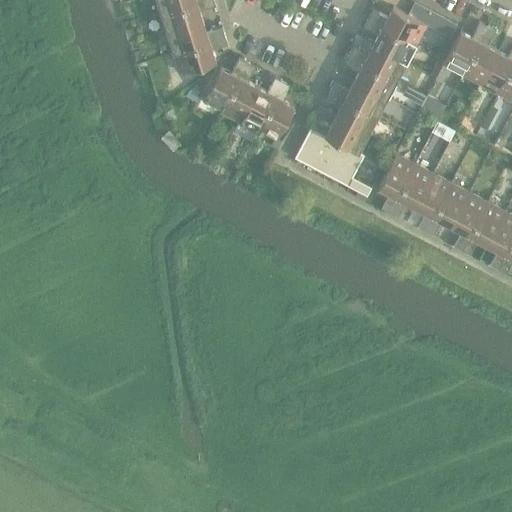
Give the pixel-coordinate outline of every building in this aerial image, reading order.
[(157,0),(161,12),(200,0),(157,0)] [(214,0),(200,0),(161,12),(167,32),(203,20),(200,10),(216,5),(214,0)] [(373,9),(369,17),(417,43),(427,24),(393,6),(388,17),(373,9)] [(417,43),(369,17),(364,26),(379,34),(374,43),(407,61),(417,43)] [(203,20),(167,32),(173,51),(225,35),(223,26),(207,31),(203,20)] [(443,64),(463,74),(488,26),(479,21),(472,36),(461,30),(443,64)] [(488,26),(463,74),(481,83),(498,50),(489,45),(496,30),(488,26)] [(225,35),(173,51),(180,72),(216,60),(212,49),(228,44),(225,35)] [(354,45),(350,53),(398,79),(407,61),(374,43),(369,53),(354,45)] [(498,50),(481,83),(499,93),(511,67),(511,46),(508,55),(498,50)] [(398,79),(350,53),(345,62),(360,70),(355,79),(388,97),(398,79)] [(203,99),(222,109),(248,61),(239,57),(231,72),(221,66),(203,99)] [(248,61),(222,109),(240,119),(258,86),(248,81),(256,66),(248,61)] [(511,67),(499,93),(511,99),(511,67)] [(258,86),(240,119),(258,128),(284,80),(275,76),(267,91),(258,86)] [(335,81),(331,89),(379,115),(388,97),(355,79),(350,89),(335,81)] [(284,80),(258,128),(275,137),(278,138),(278,137),(295,105),(284,100),(292,85),(284,80)] [(379,115),(331,89),(326,98),(341,106),(336,115),(369,133),(379,115)] [(418,90),(414,98),(423,103),(427,94),(422,92),(418,90)] [(316,117),(311,126),(359,151),(360,151),(369,133),(336,115),(331,125),(316,117)] [(359,151),(311,126),(295,157),(368,195),(372,186),(353,176),(365,154),(360,151),(359,151)] [(275,137),(271,145),(277,148),(282,140),(278,137),(278,138),(275,137)] [(382,207),(390,211),(415,163),(396,153),(379,186),(390,192),(382,207)] [(415,163),(390,211),(399,216),(406,201),(416,206),(434,173),(415,163)] [(434,173),(416,206),(425,211),(418,226),(426,230),(452,182),(434,173)] [(452,182),(426,230),(435,235),(442,220),(452,225),(470,192),(452,182)] [(470,192),(452,225),(462,230),(454,245),(462,249),(488,201),(470,192)] [(488,201),(462,249),(471,254),(479,239),(488,244),(506,211),(488,201)] [(511,213),(506,211),(488,244),(498,249),(490,264),(498,268),(511,242),(511,213)] [(511,242),(498,268),(507,273),(511,262),(511,242)]
